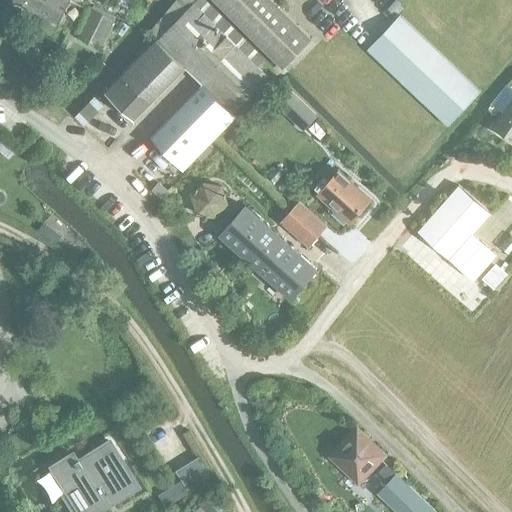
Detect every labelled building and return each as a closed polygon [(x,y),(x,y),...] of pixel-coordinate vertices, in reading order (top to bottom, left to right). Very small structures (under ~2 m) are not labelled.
[(69,0),(12,0),(58,23),(69,0)] [(206,0),(175,0),(149,30),(159,39),(157,41),(156,40),(104,93),(133,121),(186,67),(203,84),(150,138),(182,169),(235,116),(232,113),(270,76),(258,65),(266,57),(206,0)] [(312,38),(274,0),(214,0),(282,67),(312,38)] [(100,47),(115,19),(92,7),(77,35),(100,47)] [(448,125),(481,89),(400,14),(367,50),(448,125)] [(292,92),(278,108),(301,130),(316,114),(292,92)] [(511,99),(493,127),(511,139),(511,99)] [(337,170),(316,193),(349,222),(370,199),(337,170)] [(189,195),(213,218),(232,197),(208,175),(189,195)] [(416,230),(461,270),(485,242),(474,232),(492,213),(458,184),(416,230)] [(299,200),(289,211),(317,236),(327,225),(299,200)] [(290,298),(316,269),(246,206),(220,235),(261,272),(256,277),(266,285),(270,280),(290,298)] [(308,246),(317,236),(289,211),(280,221),(308,246)] [(482,275),(494,286),(507,270),(496,260),(482,275)] [(329,456),(358,483),(386,455),(357,427),(329,456)] [(72,511),(101,511),(142,487),(111,437),(79,457),(74,450),(48,466),(64,491),(61,494),(72,511)] [(211,472),(199,453),(176,468),(188,487),(211,472)] [(367,483),(382,497),(374,506),(380,511),(436,511),(386,464),(367,483)] [(189,490),(181,478),(158,492),(166,504),(189,490)]
